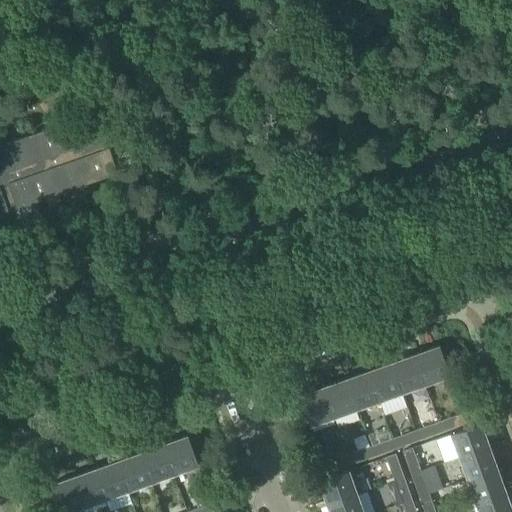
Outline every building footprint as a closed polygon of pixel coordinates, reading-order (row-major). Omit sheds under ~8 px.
[(104,150),(100,139),(105,137),(96,113),(0,146),(0,244),(17,239),(12,225),(22,221),(22,220),(40,214),(36,201),(117,173),(108,148),(104,150)] [(415,355),(425,384),(448,375),(438,346),(415,355)] [(402,392),(425,384),(415,355),(392,363),(402,392)] [(379,400),(402,392),(392,363),(369,371),(379,400)] [(346,379),(357,408),(379,400),(369,371),(346,379)] [(323,387),(333,416),(357,408),(346,379),(323,387)] [(310,425),(333,416),(323,387),(300,396),(310,425)] [(438,422),(442,432),(465,423),(462,413),(438,422)] [(415,430),(419,440),(442,432),(438,422),(415,430)] [(459,457),(488,446),(480,423),(451,434),(459,457)] [(396,448),(419,440),(415,430),(392,438),(396,448)] [(164,444),(175,473),(197,465),(187,436),(164,444)] [(370,446),(373,456),(396,448),(392,438),(370,446)] [(141,452),(151,481),(175,473),(164,444),(141,452)] [(350,465),(373,456),(370,446),(347,455),(350,465)] [(488,446),(459,457),(467,479),(496,469),(488,446)] [(411,475),(420,471),(412,447),(402,451),(411,475)] [(128,490),(151,481),(141,452),(118,461),(128,490)] [(394,481),(403,478),(395,454),(385,457),(394,481)] [(327,473),(350,465),(347,455),(323,463),(327,473)] [(96,469),(106,498),(128,490),(118,461),(96,469)] [(72,477),(82,506),(106,498),(96,469),(72,477)] [(476,502),(504,491),(496,469),(467,479),(476,502)] [(327,506),(356,496),(347,471),(318,481),(327,506)] [(420,471),(411,475),(419,498),(429,494),(420,471)] [(57,511),(66,511),(82,506),(72,477),(48,486),(57,511)] [(403,478),(394,481),(402,504),(412,500),(403,478)] [(511,511),(504,491),(476,502),(479,511),(511,511)] [(424,511),(434,511),(429,494),(419,498),(424,511)] [(361,511),(356,496),(327,506),(328,511),(361,511)] [(405,511),(415,511),(412,500),(402,504),(405,511)]
